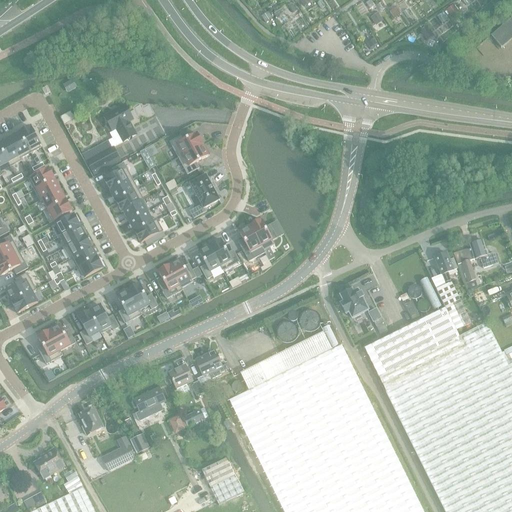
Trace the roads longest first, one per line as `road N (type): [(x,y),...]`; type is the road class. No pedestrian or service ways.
road 1 (tertiary): [(45,416),(102,375),(268,297),(315,260)]
road 2 (unclassified): [(434,511),(326,298),(315,260)]
road 3 (residential): [(130,267),(43,108),(24,103),(0,116)]
road 4 (residential): [(237,127),(230,145),(237,199),(229,211),(130,267)]
road 5 (unclassified): [(511,208),(459,220),(370,258),(335,229)]
road 6 (residential): [(130,267),(0,338)]
road 7 (tertiary): [(511,119),(372,96)]
road 8 (tertiary): [(373,106),(511,125)]
road 9 (tertiary): [(163,0),(215,60),(255,80)]
